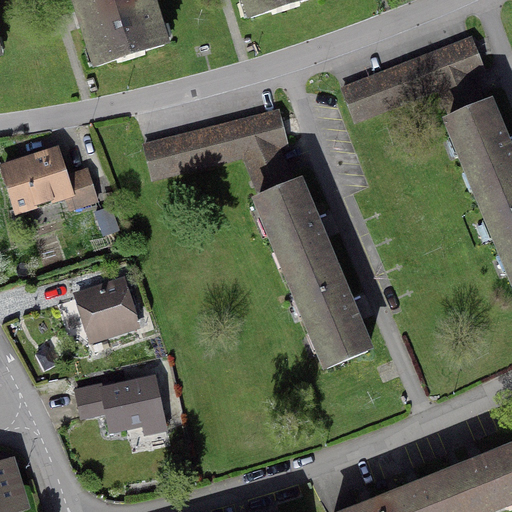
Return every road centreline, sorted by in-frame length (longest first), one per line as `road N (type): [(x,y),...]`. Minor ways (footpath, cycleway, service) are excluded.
road 1 (residential): [(0,128),(169,95),(450,0)]
road 2 (residential): [(511,384),(341,456),(151,511)]
